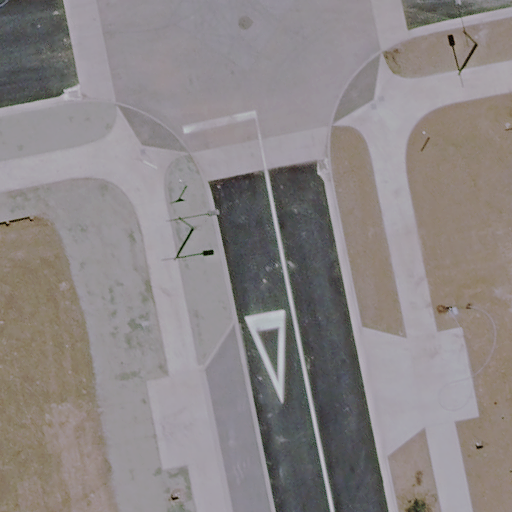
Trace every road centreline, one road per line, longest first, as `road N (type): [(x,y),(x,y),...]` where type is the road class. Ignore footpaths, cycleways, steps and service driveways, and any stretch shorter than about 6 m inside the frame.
road 1 (residential): [(270,21),(368,511)]
road 2 (residential): [(0,67),(270,21)]
road 3 (residential): [(270,21),(392,0)]
